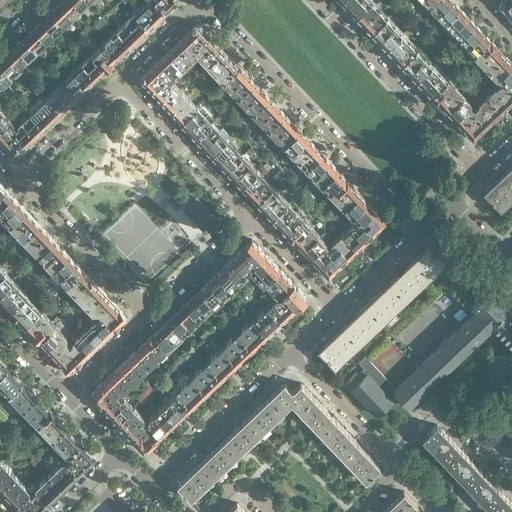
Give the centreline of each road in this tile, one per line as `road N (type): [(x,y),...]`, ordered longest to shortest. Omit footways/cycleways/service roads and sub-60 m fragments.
road 1 (unclassified): [(203,0),(420,230)]
road 2 (unclassified): [(480,172),(313,0)]
road 3 (residential): [(15,176),(149,314)]
road 4 (residential): [(152,487),(291,356)]
road 5 (residential): [(249,217),(120,79)]
road 6 (residential): [(390,459),(448,405),(502,460)]
road 7 (residential): [(120,79),(15,176)]
road 8 (residential): [(390,459),(291,356)]
road 9 (residential): [(149,314),(249,217)]
road 10 (residential): [(340,308),(249,217)]
